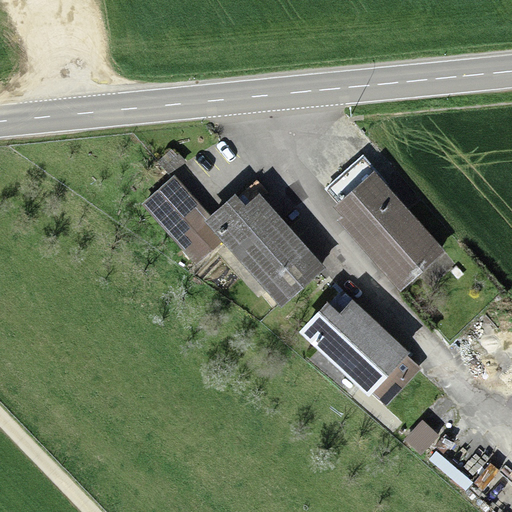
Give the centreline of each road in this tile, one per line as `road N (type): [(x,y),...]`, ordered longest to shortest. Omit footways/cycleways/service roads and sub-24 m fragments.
road 1 (primary): [(0,123),(511,75)]
road 2 (track): [(247,99),(277,168),(511,453)]
road 3 (track): [(0,417),(91,511)]
